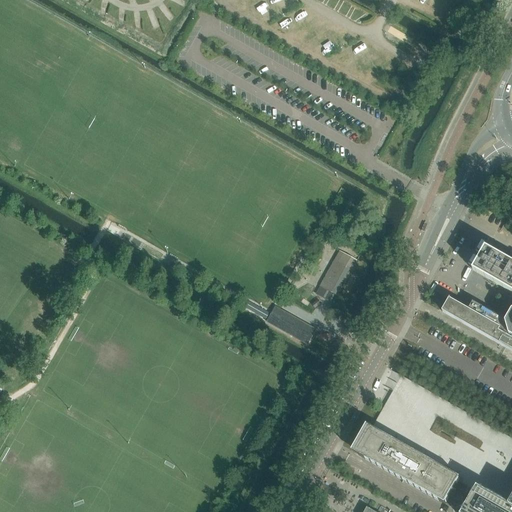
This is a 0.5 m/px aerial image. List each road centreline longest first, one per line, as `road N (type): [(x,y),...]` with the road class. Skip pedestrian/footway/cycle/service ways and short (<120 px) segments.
road 1 (unclassified): [(292,511),(475,157),(507,133)]
road 2 (unknown): [(330,445),(444,510)]
